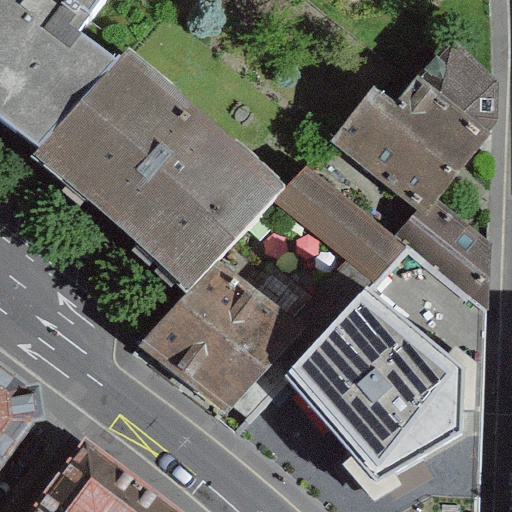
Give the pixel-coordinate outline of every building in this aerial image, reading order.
[(128,69),(93,41),(39,0),(0,0),(0,128),(50,168),(128,69)] [(125,0),(39,0),(93,41),(125,0)] [(467,169),(492,136),(495,86),(458,44),(429,74),(407,101),(387,85),(330,159),(375,195),(418,228),(401,248),(491,316),(494,269),(428,218),(467,169)] [(294,200),(128,69),(50,168),(216,299),(245,262),(279,219),(294,200)] [(272,284),(245,262),(216,299),(154,376),(243,446),(287,391),(360,299),(401,248),(312,178),(294,200),(279,219),(346,271),(290,341),(251,310),(272,284)] [(360,299),(287,391),(381,511),(416,511),(474,478),(480,391),(360,299)] [(23,380),(0,362),(0,471),(32,429),(23,380)] [(194,511),(94,438),(39,511),(194,511)]
